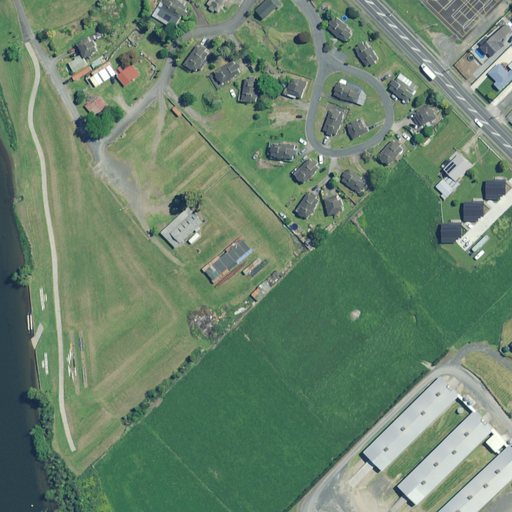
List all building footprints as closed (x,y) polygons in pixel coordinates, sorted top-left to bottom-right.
[(174,0),(164,0),(155,17),(174,28),(187,7),(174,0)] [(209,0),(206,5),(218,13),(227,0),(209,0)] [(277,0),(265,0),(255,9),(265,20),(282,5),(277,0)] [(354,32),(335,17),(327,27),(346,43),(354,32)] [(511,31),(507,25),(481,48),(486,54),(488,53),(492,57),(505,46),(501,41),(511,31)] [(251,30),(246,26),(239,37),(254,46),(262,34),(252,28),(251,30)] [(365,67),(379,60),(365,37),(352,45),(365,67)] [(133,42),(129,38),(125,41),(129,46),(133,42)] [(89,39),(77,46),(84,58),(96,51),(94,47),(95,46),(92,41),(91,42),(89,39)] [(290,68),(290,70),(297,70),(297,69),(302,69),(303,42),(298,42),(299,40),(291,40),(291,41),(287,41),(285,68),(290,68)] [(209,51),(196,43),(182,67),(196,74),(209,51)] [(69,63),(74,72),(86,65),(81,55),(74,59),(75,60),(69,63)] [(94,68),(102,63),(100,60),(92,65),(94,68)] [(117,76),(124,86),(139,75),(137,74),(138,73),(128,61),(114,71),(118,76),(117,76)] [(240,75),(230,61),(211,74),(221,88),(240,75)] [(511,78),(511,69),(510,68),(507,72),(505,70),(499,64),(488,74),(497,82),(494,84),(500,90),(511,78)] [(151,69),(146,65),(142,69),(148,74),(151,69)] [(109,66),(93,76),(98,85),(115,75),(109,66)] [(89,67),(72,77),(74,81),(91,70),(89,67)] [(306,81),(291,76),(285,95),(300,100),(306,81)] [(418,90),(398,76),(388,90),(408,104),(418,90)] [(259,79),(244,77),(241,103),(257,105),(259,79)] [(357,103),(361,87),(338,81),(334,97),(357,103)] [(94,91),(89,85),(84,90),(90,95),(94,91)] [(109,109),(99,96),(87,106),(96,118),(109,109)] [(438,117),(429,105),(414,114),(422,127),(438,117)] [(332,109),(324,132),(339,136),(346,114),(332,109)] [(269,122),(271,122),(271,126),(292,125),(292,121),(295,121),(295,115),(292,115),(292,110),(270,111),(270,116),(269,116),(269,122)] [(347,126),(353,139),(370,131),(363,118),(347,126)] [(405,148),(393,139),(378,158),(390,167),(405,148)] [(275,140),(273,154),(295,158),(298,144),(275,140)] [(470,166),(452,149),(447,155),(453,161),(444,170),(456,181),(470,166)] [(322,168),(312,157),(295,172),(305,183),(322,168)] [(381,163),(378,158),(372,163),(375,168),(381,163)] [(369,180),(349,168),(341,182),(361,194),(369,180)] [(439,176),(443,180),(436,187),(443,194),(441,196),(445,199),(454,190),(459,185),(444,171),(439,176)] [(495,180),(486,180),(485,199),(500,199),(500,195),(505,195),(505,180),(495,179),(495,180)] [(307,221),(321,199),(308,191),(295,213),(307,221)] [(344,211),(340,196),(326,199),(330,214),(344,211)] [(473,202),(464,202),(463,221),(478,221),(478,217),(483,217),(483,201),(473,201),(473,202)] [(154,235),(170,252),(200,223),(184,207),(154,235)] [(450,224),(441,223),(441,242),(455,242),(455,238),(461,238),(461,223),(450,223),(450,224)] [(198,273),(208,286),(249,251),(239,238),(198,273)] [(266,293),(260,286),(251,294),(257,301),(266,293)] [(380,473),(456,395),(439,379),(363,457),(380,473)] [(496,426),(477,407),(396,487),(414,505),(496,426)] [(511,460),(501,450),(437,511),(478,511),(511,479),(511,460)]
